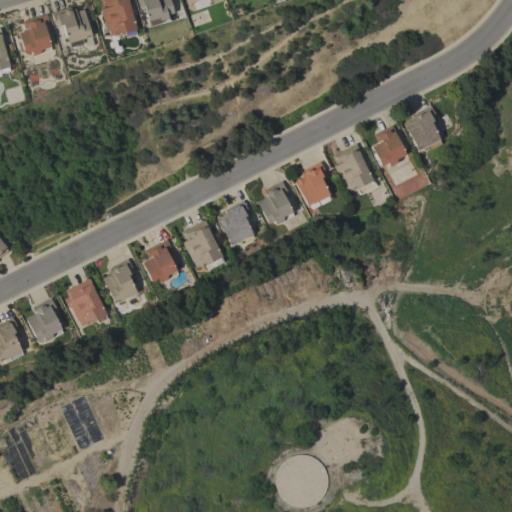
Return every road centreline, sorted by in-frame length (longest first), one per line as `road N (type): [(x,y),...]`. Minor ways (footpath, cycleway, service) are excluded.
road 1 (residential): [(0,291),(433,74),(482,42),(511,4)]
road 2 (track): [(119,511),(130,446),(155,394),(195,360),(270,321),(358,296),(511,273)]
road 3 (track): [(358,296),(416,416),(419,449),(414,477),(390,502),(357,504),(345,494)]
road 4 (track): [(511,433),(386,345)]
